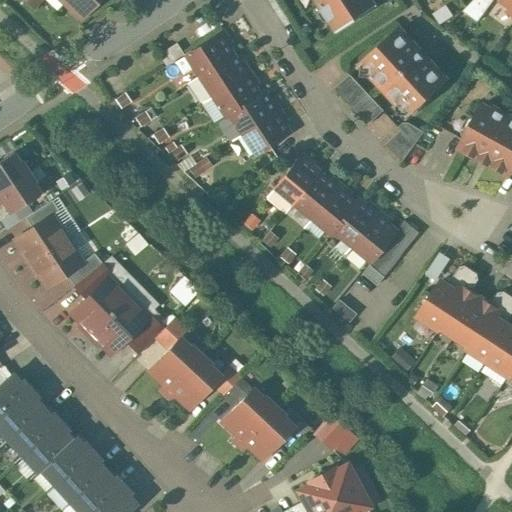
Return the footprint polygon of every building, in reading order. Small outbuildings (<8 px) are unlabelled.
[(23,0),(33,9),(41,0),(23,0)] [(62,0),(80,17),(95,0),(62,0)] [(373,0),(315,0),(336,32),(377,5),(373,0)] [(471,0),(461,11),(476,22),(492,0),(471,0)] [(505,10),(511,15),(511,0),(498,0),(508,7),(505,10)] [(419,50),(399,28),(363,61),(371,70),(371,75),(396,103),(401,102),(413,115),(426,103),(423,100),(446,78),(425,56),(423,58),(420,54),(417,51),(419,50)] [(183,56),(196,76),(231,53),(226,45),(229,43),(221,30),(183,56)] [(196,76),(210,96),(248,71),(240,60),(237,62),(231,53),(196,76)] [(223,116),(226,113),(258,93),(252,85),(256,83),(248,71),(210,96),(223,116)] [(382,110),(349,74),(334,88),(367,124),(382,110)] [(261,90),(258,93),(226,113),(242,135),(279,111),(270,96),(267,98),(261,90)] [(124,93),(114,99),(119,108),(129,101),(124,93)] [(493,110),(481,104),(457,147),(479,159),(480,158),(483,160),(487,162),(486,163),(508,176),(511,168),(511,116),(494,107),(493,110)] [(144,111),(133,118),(139,126),(149,119),(144,111)] [(286,121),(279,111),(242,135),(254,154),(288,132),(282,123),(286,121)] [(401,122),(397,127),(400,130),(385,143),(401,161),(423,132),(407,123),(401,122)] [(161,128),(151,135),(157,143),(167,137),(161,128)] [(185,153),(179,145),(169,151),(175,160),(185,153)] [(12,152),(0,159),(0,189),(27,171),(20,160),(18,161),(12,152)] [(283,212),(290,204),(317,172),(309,165),(312,162),(300,152),(264,196),(283,212)] [(197,162),(187,169),(193,177),(203,170),(197,162)] [(27,171),(0,189),(0,202),(0,203),(8,213),(39,193),(33,183),(34,182),(27,171)] [(290,204),(310,220),(338,185),(327,175),(325,178),(317,172),(290,204)] [(348,193),(338,185),(310,220),(328,234),(329,231),(353,202),(345,196),(348,193)] [(86,218),(107,207),(96,188),(76,200),(86,218)] [(329,231),(348,247),(378,212),(367,203),(364,206),(356,199),(353,202),(329,231)] [(24,218),(30,227),(49,214),(50,215),(58,210),(51,200),(24,218)] [(348,247),(368,263),(395,231),(386,224),(388,221),(378,212),(348,247)] [(66,239),(50,215),(49,214),(30,227),(13,239),(29,263),(66,239)] [(250,214),(243,223),(250,229),(258,220),(250,214)] [(404,219),(395,231),(368,263),(382,274),(418,232),(404,219)] [(276,237),(268,231),(261,240),(268,247),(276,237)] [(44,288),(64,274),(81,263),(81,261),(66,239),(29,263),(44,288)] [(294,254),(286,247),(278,257),(286,263),(294,254)] [(64,274),(73,285),(100,263),(101,263),(93,253),(81,261),(81,263),(64,274)] [(73,285),(84,299),(105,277),(107,278),(110,275),(100,263),(73,285)] [(303,264),(295,273),(303,280),(311,270),(303,264)] [(438,329),(443,322),(441,322),(452,308),(446,305),(469,268),(467,267),(464,265),(457,266),(446,284),(440,280),(417,315),(438,329)] [(476,273),(469,268),(446,305),(452,308),(441,322),(443,322),(457,331),(480,297),(469,290),(477,279),(476,273)] [(126,297),(107,278),(105,277),(84,299),(70,312),(90,333),(126,297)] [(321,279),(314,289),(321,295),(329,286),(321,279)] [(489,303),(480,297),(457,331),(470,340),(472,341),(480,327),(485,331),(509,295),(502,291),(496,292),(489,303)] [(511,296),(509,295),(485,331),(480,327),(472,341),(470,340),(465,347),(486,361),(509,326),(504,322),(511,311),(511,296)] [(144,316),(126,297),(90,333),(109,353),(123,340),(146,318),(144,316)] [(345,321),(354,312),(337,297),(329,305),(345,321)] [(147,314),(144,316),(146,318),(123,340),(137,354),(153,338),(162,327),(147,314)] [(173,316),(162,327),(153,338),(166,350),(178,338),(186,329),(173,316)] [(511,328),(509,326),(486,361),(508,375),(511,368),(510,368),(511,365),(511,328)] [(162,395),(199,355),(190,347),(189,348),(178,338),(166,350),(147,371),(163,385),(158,390),(162,395)] [(208,363),(199,355),(162,395),(167,399),(171,394),(187,408),(210,383),(218,375),(207,365),(208,363)] [(0,384),(9,376),(0,363),(0,384)] [(239,377),(227,366),(218,375),(210,383),(222,395),(239,377)] [(0,417),(30,390),(25,384),(23,386),(20,382),(12,374),(9,376),(0,384),(0,417)] [(235,445),(272,406),(263,397),(262,399),(251,388),(220,421),(236,436),(231,441),(235,445)] [(0,417),(0,430),(7,438),(42,407),(35,399),(32,395),(34,394),(30,390),(0,417)] [(272,406),(235,445),(240,449),(244,444),(260,459),(291,426),(280,415),(281,414),(272,406)] [(7,438),(22,455),(59,422),(55,417),(53,419),(50,416),(42,407),(7,438)] [(332,414),(315,431),(332,447),(349,430),(332,414)] [(63,426),(59,422),(22,455),(37,472),(40,469),(72,440),(64,432),(61,428),(63,426)] [(54,484),(55,485),(92,452),(88,448),(86,450),(83,446),(75,437),(72,440),(40,469),(42,471),(54,484)] [(55,485),(70,501),(105,470),(98,462),(94,458),(96,456),(92,452),(55,485)] [(352,467),(346,455),(335,461),(334,458),(321,465),(346,511),(349,511),(371,500),(363,486),(369,483),(359,464),(352,467)] [(308,472),(310,475),(297,482),(305,496),(313,511),(346,511),(321,465),(308,472)] [(70,501),(79,511),(91,511),(122,485),(118,480),(116,482),(113,479),(105,470),(70,501)] [(54,484),(42,471),(33,479),(45,491),(54,484)] [(126,489),(122,485),(91,511),(126,511),(127,511),(135,504),(127,494),(124,491),(126,489)] [(313,511),(305,496),(283,508),(285,511),(313,511)]
